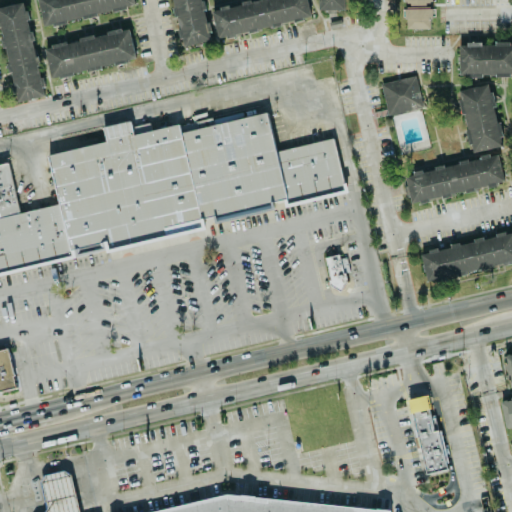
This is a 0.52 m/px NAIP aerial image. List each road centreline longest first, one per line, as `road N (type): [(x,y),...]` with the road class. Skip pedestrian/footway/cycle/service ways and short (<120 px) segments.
road 1 (secondary): [(0,448),(503,327)]
road 2 (secondary): [(511,298),(47,410)]
